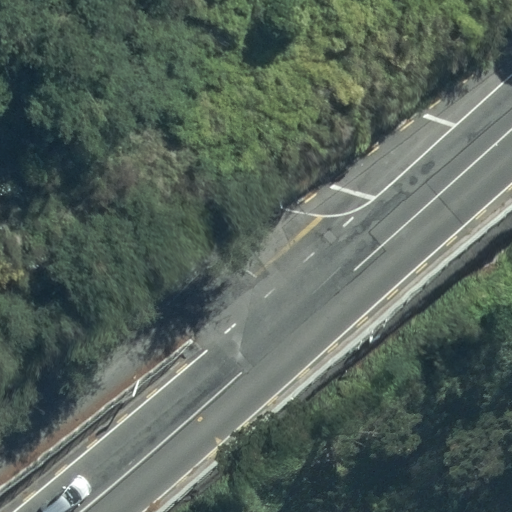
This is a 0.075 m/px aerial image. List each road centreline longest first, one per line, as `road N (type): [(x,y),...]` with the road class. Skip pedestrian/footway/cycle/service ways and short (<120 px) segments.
road 1 (residential): [(366,250),(231,263),(0,425)]
road 2 (secondary): [(366,250),(170,436),(76,511)]
road 3 (secondary): [(511,123),(366,250)]
